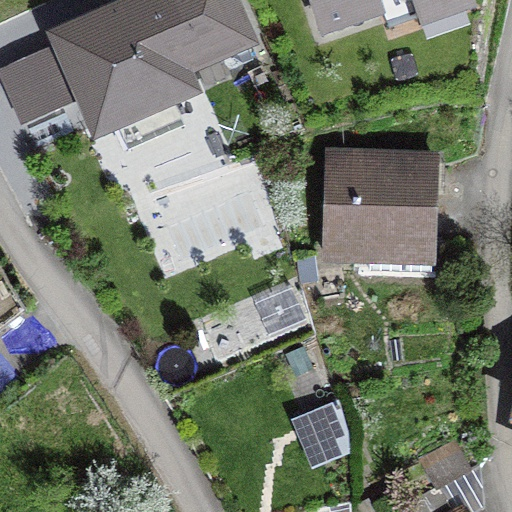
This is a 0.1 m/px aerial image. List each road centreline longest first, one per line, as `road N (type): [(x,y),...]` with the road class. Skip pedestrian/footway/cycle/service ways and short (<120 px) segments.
road 1 (residential): [(511,90),(500,148),(502,511)]
road 2 (residential): [(195,511),(126,387),(0,202)]
